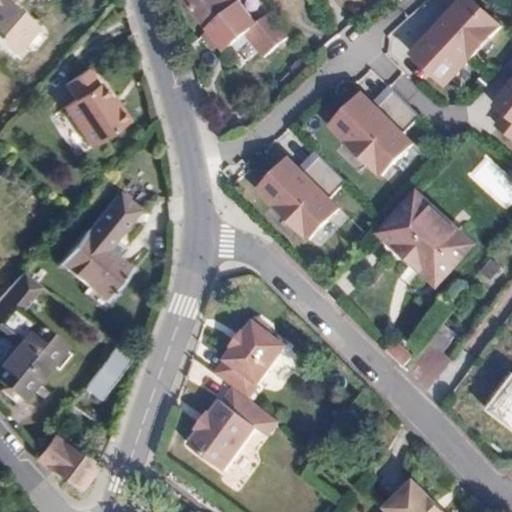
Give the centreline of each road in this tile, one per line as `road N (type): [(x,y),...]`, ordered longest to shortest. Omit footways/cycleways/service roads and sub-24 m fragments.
road 1 (residential): [(206,253),(230,246),(267,256),(511,503)]
road 2 (residential): [(206,253),(109,511)]
road 3 (residential): [(197,166),(405,0)]
road 4 (residential): [(147,0),(197,166)]
